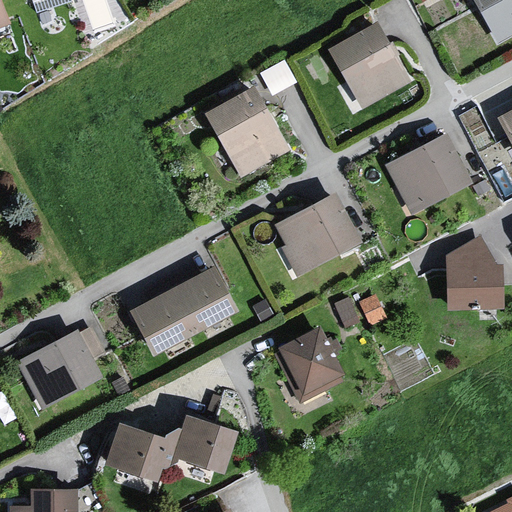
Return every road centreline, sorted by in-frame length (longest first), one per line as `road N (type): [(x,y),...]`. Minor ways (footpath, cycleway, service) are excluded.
road 1 (residential): [(511,67),(0,341)]
road 2 (residential): [(0,478),(230,359)]
